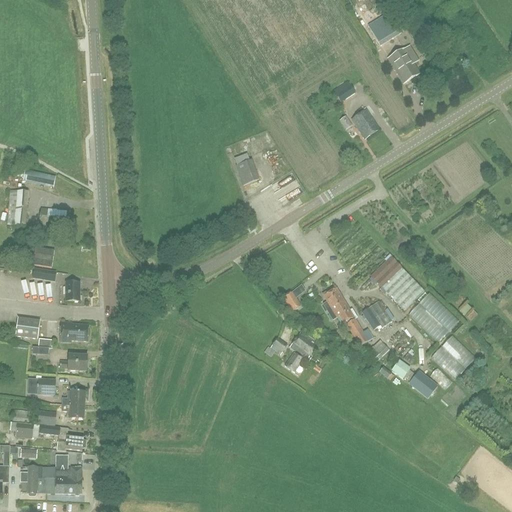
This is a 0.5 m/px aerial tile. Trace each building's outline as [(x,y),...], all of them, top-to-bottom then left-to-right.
[(392,11),(367,27),(380,47),(404,32),(392,11)] [(404,84),(418,75),(404,51),(389,60),(404,84)] [(341,104),(356,94),(347,82),(333,91),(341,104)] [(365,141),(380,131),(365,109),(363,110),(364,112),(351,121),(365,141)] [(346,131),(352,127),(346,117),(340,121),(346,131)] [(243,186),(257,181),(250,162),(236,167),(243,186)] [(27,174),(26,183),(55,187),(56,177),(27,174)] [(12,204),(16,204),(15,225),(21,225),(22,192),(12,192),(12,204)] [(29,212),(28,229),(50,230),(51,213),(29,212)] [(0,235),(0,252),(23,253),(24,237),(0,235)] [(391,259),(371,278),(404,312),(424,292),(391,259)] [(34,270),(33,280),(54,283),(56,273),(34,270)] [(79,303),(80,283),(65,283),(65,303),(79,303)] [(326,295),(324,297),(327,303),(322,305),(333,322),(339,318),(343,324),(354,318),(350,311),(336,289),(330,293),(329,291),(325,293),(326,295)] [(292,293),(284,298),(292,312),(301,307),(292,293)] [(392,323),(379,303),(369,309),(380,327),(382,329),(392,323)] [(372,332),(380,327),(369,309),(362,314),(372,332)] [(302,323),(310,328),(315,318),(306,314),(302,323)] [(38,341),(40,322),(18,319),(15,338),(38,341)] [(368,342),(363,334),(362,333),(355,320),(346,325),(354,338),(360,347),(368,342)] [(88,343),(88,326),(72,326),(72,324),(61,323),(60,343),(71,344),(71,342),(88,343)] [(368,331),(363,334),(368,342),(373,339),(368,331)] [(290,348),(302,357),(301,359),(294,354),(284,367),(294,374),(305,359),(307,361),(318,346),(301,333),(290,348)] [(277,339),(270,349),(280,356),(287,346),(277,339)] [(51,348),(52,341),(39,340),(38,347),(51,348)] [(370,354),(378,362),(389,351),(382,343),(370,354)] [(86,372),(87,357),(68,356),(68,363),(60,363),(60,369),(68,370),(68,372),(86,372)] [(314,366),(315,366),(316,367),(319,362),(317,361),(312,357),(309,362),(314,366)] [(414,375),(409,372),(410,370),(399,362),(391,372),(403,380),(404,378),(409,382),(414,375)] [(391,375),(391,374),(383,368),(379,373),(387,380),(387,379),(390,381),(394,377),(391,375)] [(427,401),(438,387),(419,372),(408,386),(427,401)] [(54,396),(55,382),(39,381),(38,396),(54,396)] [(63,407),(70,407),(84,407),(84,402),(87,403),(88,391),(79,391),(79,394),(68,394),(68,401),(63,400),(63,407)] [(70,407),(63,407),(62,412),(67,413),(67,420),(84,421),(84,407),(70,407)] [(29,424),(30,413),(14,411),(13,422),(29,424)] [(55,427),(56,414),(39,412),(38,425),(55,427)] [(34,426),(17,424),(15,438),(32,440),(34,426)] [(46,427),(39,427),(38,435),(59,437),(60,429),(46,427)] [(82,452),(82,450),(85,449),(86,443),(83,441),(83,439),(61,436),(60,440),(58,439),(56,452),(66,453),(66,450),(82,452)] [(20,459),(31,459),(31,451),(21,450),(20,459)] [(9,485),(9,473),(10,454),(3,454),(3,468),(0,467),(0,494),(2,495),(2,485),(9,485)] [(82,496),(82,480),(81,480),(81,469),(68,469),(69,457),(56,457),(56,469),(28,468),(27,495),(28,495),(28,497),(29,498),(35,498),(36,497),(36,495),(77,496),(77,497),(80,497),(80,496),(82,496)]
